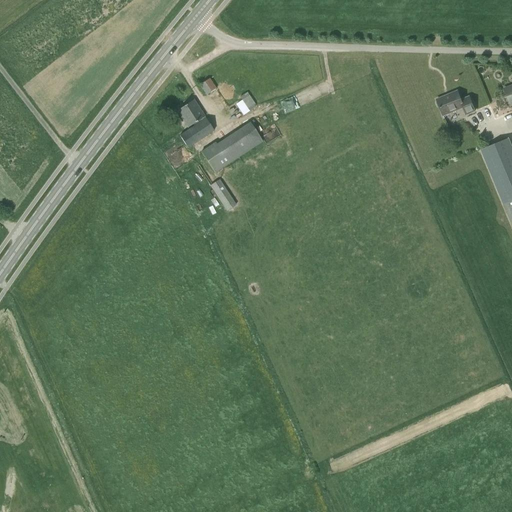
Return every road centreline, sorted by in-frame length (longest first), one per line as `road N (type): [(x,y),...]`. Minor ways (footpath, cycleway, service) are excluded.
road 1 (unclassified): [(511,52),(237,45),(196,16)]
road 2 (primary): [(0,274),(165,54)]
